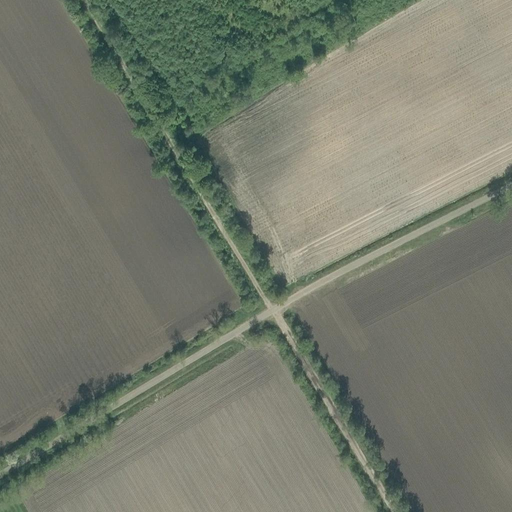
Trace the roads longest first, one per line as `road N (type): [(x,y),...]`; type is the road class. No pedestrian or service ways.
road 1 (track): [(392,511),(83,0)]
road 2 (unclassified): [(0,474),(272,310),(511,185)]
